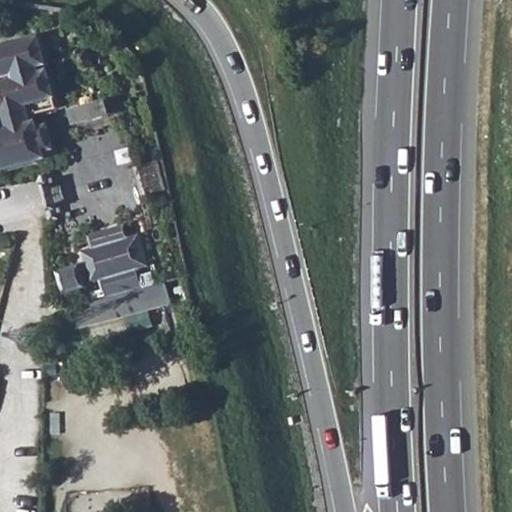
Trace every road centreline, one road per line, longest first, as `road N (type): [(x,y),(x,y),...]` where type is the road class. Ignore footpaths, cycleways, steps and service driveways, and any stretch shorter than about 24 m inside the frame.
road 1 (trunk): [(193,0),(220,28),(253,98),(343,511)]
road 2 (trunk): [(446,511),(439,213),(449,0)]
road 3 (trunk): [(399,0),(390,311),(397,511)]
